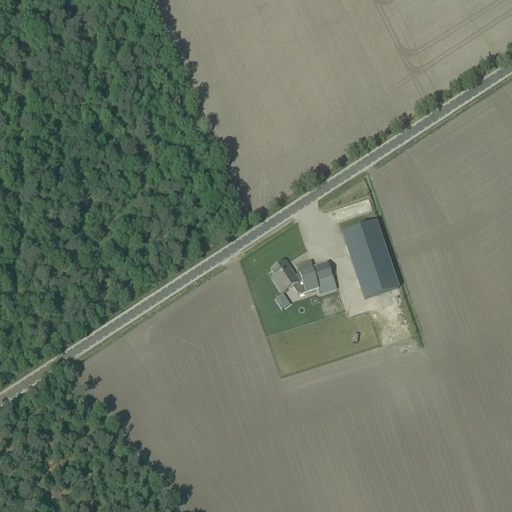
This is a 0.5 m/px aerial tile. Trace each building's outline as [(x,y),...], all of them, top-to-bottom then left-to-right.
[(371,225),(341,235),(357,283),(364,301),(398,290),(375,223),(371,225)] [(284,263),(271,272),(274,277),(271,279),(281,295),(294,286),(298,284),(294,278),(284,263)] [(299,275),(294,278),(298,284),(294,286),(301,296),(318,290),(320,296),(337,291),(333,278),(332,279),(327,264),(312,269),(311,268),(310,265),(306,266),(298,271),(297,271),(298,272),(299,275)] [(273,320),(283,353),(360,328),(349,295),(273,320)] [(403,302),(378,309),(389,345),(413,337),(403,302)]
